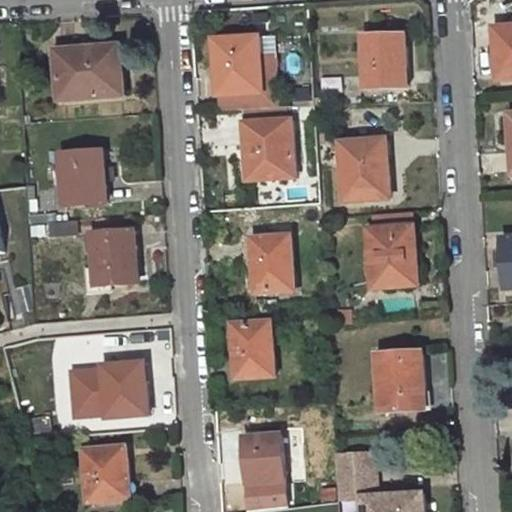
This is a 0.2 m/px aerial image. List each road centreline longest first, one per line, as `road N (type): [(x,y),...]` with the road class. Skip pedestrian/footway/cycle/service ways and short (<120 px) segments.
road 1 (residential): [(486,511),(448,0)]
road 2 (residential): [(172,0),(203,511)]
